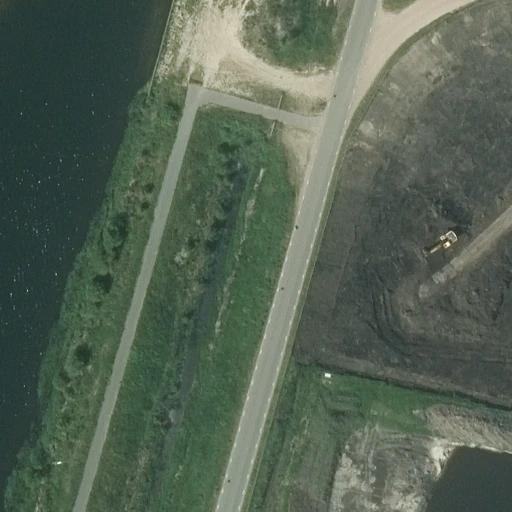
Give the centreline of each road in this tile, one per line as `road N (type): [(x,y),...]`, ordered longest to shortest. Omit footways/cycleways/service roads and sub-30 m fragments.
road 1 (unclassified): [(227,511),(351,61)]
road 2 (track): [(340,99),(206,54)]
